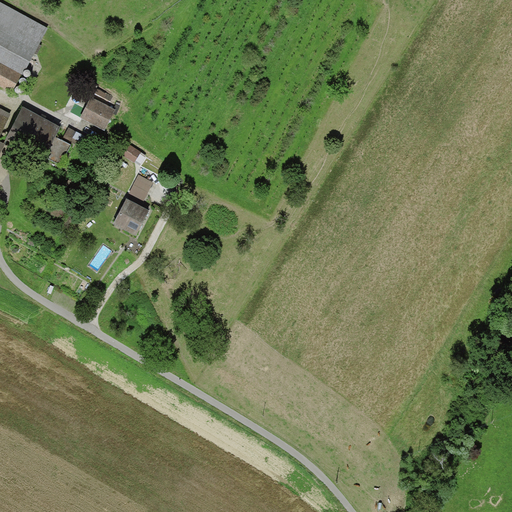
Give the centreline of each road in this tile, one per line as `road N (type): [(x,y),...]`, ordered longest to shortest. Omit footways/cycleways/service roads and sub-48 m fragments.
road 1 (residential): [(0,258),(9,276),(49,304),(282,444),(352,511)]
road 2 (track): [(87,327),(115,281),(142,259),(172,199)]
